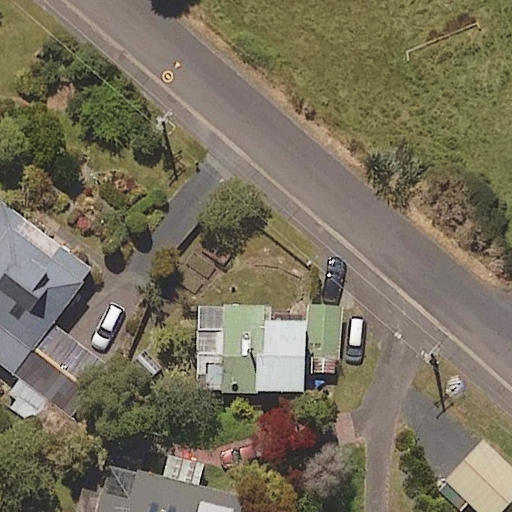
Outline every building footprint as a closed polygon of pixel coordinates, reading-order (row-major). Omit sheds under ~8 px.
[(0,361),(18,376),(58,325),(53,321),(95,267),(2,195),(0,198),(0,361)] [(270,300),(198,302),(201,387),(311,383),(309,311),(271,312),(270,300)] [(58,325),(18,376),(6,392),(32,412),(45,395),(74,418),(113,367),(58,325)] [(499,511),(511,500),(511,464),(487,439),(446,479),(479,511),(499,511)] [(263,511),(267,499),(107,455),(91,511),(263,511)]
